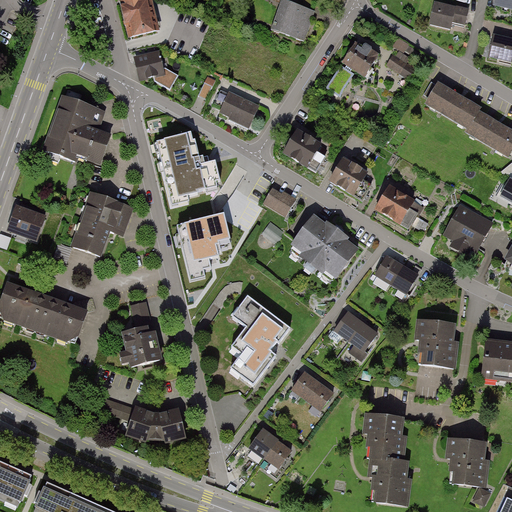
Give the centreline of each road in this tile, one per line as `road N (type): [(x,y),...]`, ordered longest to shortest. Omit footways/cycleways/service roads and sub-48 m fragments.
road 1 (residential): [(218,465),(134,93)]
road 2 (residential): [(218,465),(390,237)]
road 3 (primary): [(234,511),(0,405)]
road 4 (primary): [(0,427),(205,511)]
road 5 (residential): [(511,98),(356,5)]
road 6 (residential): [(356,5),(258,154)]
road 7 (residential): [(258,154),(390,237)]
road 8 (tertiary): [(0,185),(48,48)]
road 9 (residential): [(134,93),(258,154)]
road 10 (residential): [(390,237),(511,302)]
